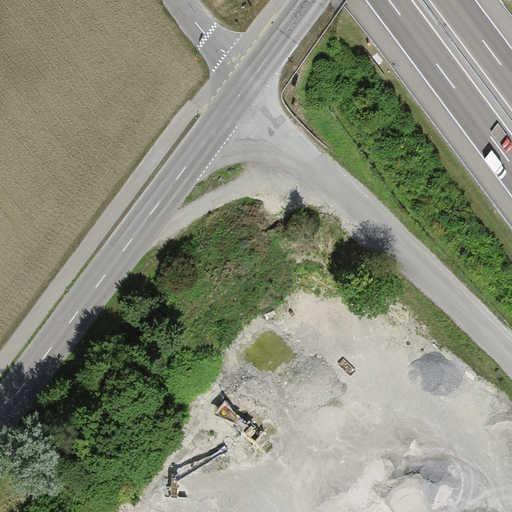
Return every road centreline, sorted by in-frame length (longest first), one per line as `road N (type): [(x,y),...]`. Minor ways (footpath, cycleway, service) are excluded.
road 1 (tertiary): [(248,84),(0,417)]
road 2 (unclassified): [(511,367),(248,84)]
road 3 (track): [(511,503),(448,435),(417,420),(297,450),(278,493),(279,511)]
road 4 (track): [(168,511),(161,505),(167,474),(210,411),(227,344),(263,288),(311,248)]
road 5 (motorway): [(390,0),(511,163)]
road 6 (track): [(359,204),(311,248),(305,278),(367,335)]
